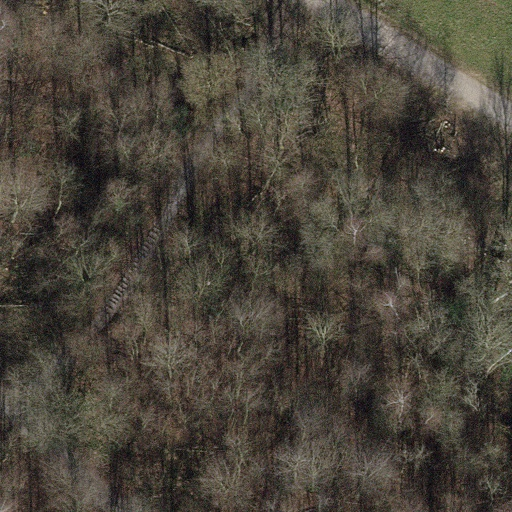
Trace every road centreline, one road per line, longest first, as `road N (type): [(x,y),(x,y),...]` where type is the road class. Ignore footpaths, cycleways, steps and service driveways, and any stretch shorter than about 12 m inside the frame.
road 1 (track): [(310,0),(511,122)]
road 2 (track): [(12,406),(123,511)]
